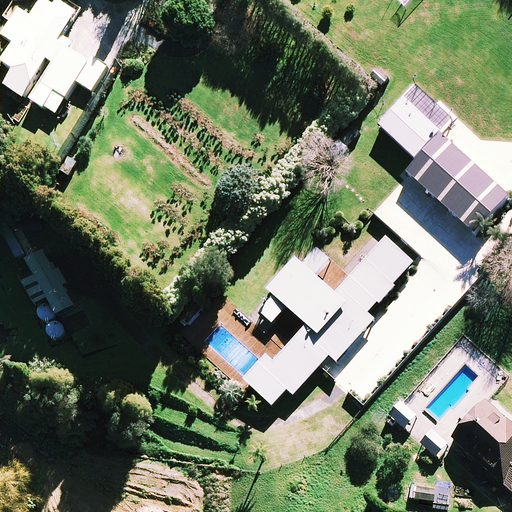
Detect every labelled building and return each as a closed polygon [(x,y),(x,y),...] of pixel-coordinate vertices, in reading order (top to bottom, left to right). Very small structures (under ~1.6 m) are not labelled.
[(10,87),(27,98),(49,65),(55,70),(34,102),(58,118),(79,85),(93,94),(108,70),(64,42),(82,12),(63,0),(48,0),(35,20),(25,14),(7,41),(19,48),(8,66),(19,73),(10,87)] [(444,134),(406,99),(382,124),(420,159),(444,134)] [(511,199),(456,150),(424,187),(480,236),(511,199)] [(416,266),(378,232),(346,268),(356,277),(339,297),(318,278),(332,263),(318,251),(305,266),(299,260),(254,311),(273,328),(289,310),(309,328),(276,365),(267,357),(246,381),(276,408),(290,393),(297,398),(332,359),(339,365),(377,322),(371,317),(416,266)] [(68,293),(52,266),(35,276),(51,303),(68,293)] [(67,334),(50,304),(36,313),(53,342),(67,334)] [(511,425),(488,404),(456,440),(511,490),(511,425)]
